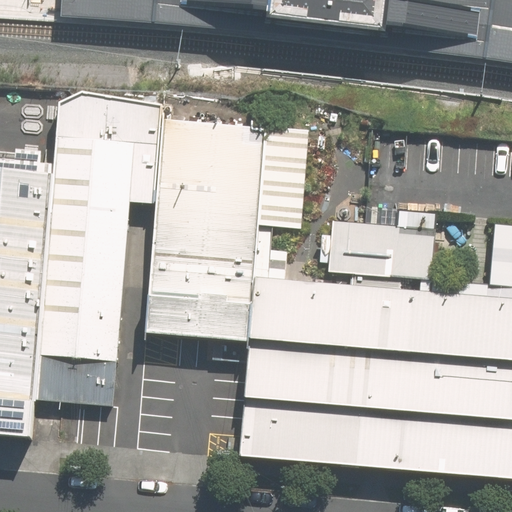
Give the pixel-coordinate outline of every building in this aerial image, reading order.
[(189,28),(267,35),(376,48),(450,58),(511,66),(511,0),(66,0),(66,17),(189,28)] [(36,403),(114,408),(133,204),(158,207),(162,125),(164,111),(85,97),(61,107),(55,179),(36,403)] [(158,207),(148,336),(250,343),(255,281),(265,132),(162,125),(158,207)] [(304,232),(312,134),(265,132),(255,281),(287,285),(288,255),(273,253),(274,230),(304,232)] [(55,179),(0,174),(0,437),(33,441),(36,403),(55,179)] [(434,236),(331,227),(326,276),(429,285),(434,236)] [(511,232),(493,232),(488,290),(511,292),(511,232)] [(250,343),(235,458),(511,482),(511,306),(428,299),(287,285),(255,281),(250,343)] [(476,289),(429,285),(428,299),(511,306),(511,292),(488,290),(476,289)]
